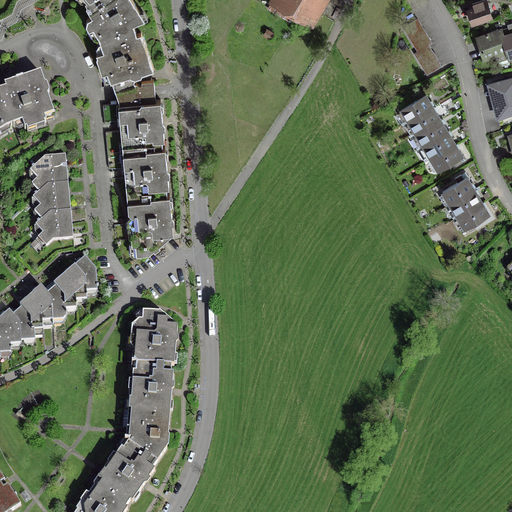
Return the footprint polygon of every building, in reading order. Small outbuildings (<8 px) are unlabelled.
[(92,26),(97,34),(99,41),(133,27),(132,24),(141,20),(141,16),(131,0),(88,0),(93,8),(91,9),(90,12),(92,14),(86,18),(85,22),(89,28),(92,26)] [(270,0),(267,5),(313,31),(330,0),(270,0)] [(472,9),(467,10),(471,23),(490,17),(484,0),(471,4),(472,9)] [(428,44),(431,42),(418,21),(403,30),(416,51),(413,53),(426,75),(441,66),(428,44)] [(511,23),(506,25),(507,28),(500,30),(508,58),(511,56),(511,23)] [(110,81),(111,81),(117,78),(119,82),(134,77),(140,75),(141,73),(152,69),(140,32),(136,34),(133,27),(99,41),(102,49),(95,52),(99,63),(102,62),(105,70),(106,70),(110,81)] [(272,33),(267,30),(263,35),(269,39),(272,33)] [(494,55),(496,61),(508,58),(500,30),(485,34),(485,35),(476,38),(483,58),(494,55)] [(5,90),(1,91),(12,126),(21,123),(23,130),(45,123),(43,118),(53,115),(46,96),(47,96),(47,95),(48,93),(46,86),(43,85),(39,73),(22,79),(21,79),(15,81),(15,82),(3,86),(5,90)] [(111,81),(119,103),(119,104),(122,104),(122,103),(155,100),(152,79),(140,80),(140,84),(137,84),(135,81),(133,82),(133,80),(134,77),(119,82),(117,78),(111,81)] [(511,113),(511,77),(488,84),(497,117),(511,113)] [(0,131),(6,129),(12,126),(1,91),(0,91),(0,131)] [(400,109),(407,121),(431,107),(424,94),(400,109)] [(125,142),(126,151),(161,147),(161,139),(163,138),(160,110),(162,108),(162,103),(160,102),(159,99),(155,100),(122,103),(122,104),(123,113),(122,113),(125,131),(120,132),(121,142),(125,142)] [(407,121),(415,133),(439,119),(431,107),(407,121)] [(415,133),(422,146),(446,131),(439,119),(415,133)] [(422,146),(429,158),(454,143),(446,131),(422,146)] [(437,170),(461,156),(454,143),(429,158),(437,170)] [(126,198),(166,194),(165,186),(168,185),(165,157),(167,155),(166,150),(164,149),(164,147),(161,147),(126,151),(128,169),(123,170),(126,198)] [(44,158),(29,171),(37,179),(45,172),(66,169),(64,156),(44,158)] [(37,179),(31,184),(38,193),(46,185),(67,183),(66,169),(45,172),(37,179)] [(441,191),(449,204),(473,189),(465,177),(441,191)] [(38,193),(32,198),(39,206),(48,199),(68,197),(67,183),(46,185),(38,193)] [(449,204),(456,216),(480,202),(473,189),(449,204)] [(131,245),(134,245),(135,255),(148,253),(152,249),(154,251),(159,246),(158,245),(172,233),(169,204),(171,203),(171,197),(168,196),(168,194),(166,194),(126,198),(127,209),(129,209),(131,223),(129,224),(131,245)] [(39,206),(33,212),(41,220),(49,212),(69,210),(68,197),(48,199),(39,206)] [(464,229),(488,214),(480,202),(456,216),(464,229)] [(41,220),(34,225),(42,234),(50,226),(71,224),(69,210),(49,212),(41,220)] [(42,234),(37,238),(45,247),(52,240),(72,239),(71,224),(50,226),(42,234)] [(75,262),(77,264),(73,266),(84,279),(85,291),(86,291),(96,291),(95,270),(84,257),(80,261),(78,259),(75,262)] [(86,299),(86,291),(85,291),(84,279),(73,266),(70,270),(68,268),(65,271),(66,273),(63,275),(74,288),(75,300),(86,299)] [(76,308),(75,300),(74,288),(63,275),(59,279),(58,277),(54,280),(56,281),(52,285),(54,287),(54,286),(63,297),(64,309),(65,309),(76,308)] [(64,309),(63,297),(54,286),(54,287),(46,294),(45,294),(50,300),(52,320),(62,320),(64,317),(65,317),(65,309),(64,309)] [(52,320),(50,300),(45,294),(46,294),(40,287),(36,291),(34,289),(31,292),(33,294),(29,296),(40,309),(41,321),(52,320)] [(42,329),(41,321),(40,309),(29,296),(26,300),(24,298),(21,301),(22,302),(19,306),(20,308),(21,307),(30,318),(31,330),(33,330),(42,329)] [(31,330),(30,318),(21,307),(20,308),(12,315),(18,323),(19,341),(20,341),(34,340),(33,330),(31,330)] [(19,341),(18,323),(12,315),(8,310),(4,314),(2,312),(0,313),(0,315),(1,317),(0,317),(0,322),(8,332),(9,344),(20,343),(20,341),(19,341)] [(133,353),(136,353),(136,363),(173,366),(173,365),(175,365),(176,357),(174,356),(176,328),(158,312),(158,313),(143,312),(142,320),(138,320),(133,324),(132,338),(135,338),(133,353)] [(0,353),(10,352),(9,344),(8,332),(0,322),(0,353)] [(133,400),(132,410),(169,413),(169,412),(171,412),(172,404),(170,404),(172,375),(170,374),(170,366),(173,367),(173,366),(136,363),(135,371),(132,371),(131,381),(128,381),(127,391),(132,392),(132,400),(133,400)] [(124,440),(126,440),(157,462),(166,449),(164,447),(167,443),(169,413),(132,410),(129,440),(124,439),(124,440)] [(154,471),(152,469),(157,462),(126,440),(124,440),(124,441),(127,441),(128,442),(123,449),(121,448),(115,456),(112,454),(106,463),(111,466),(100,481),(132,502),(132,501),(134,503),(139,496),(137,494),(154,471)] [(0,511),(9,511),(10,511),(20,505),(0,475),(0,511)] [(124,511),(127,510),(125,508),(129,502),(131,503),(132,502),(100,481),(101,482),(96,488),(93,486),(88,494),(85,493),(79,502),(83,504),(78,511),(124,511)] [(30,501),(24,492),(19,494),(25,503),(30,501)]
